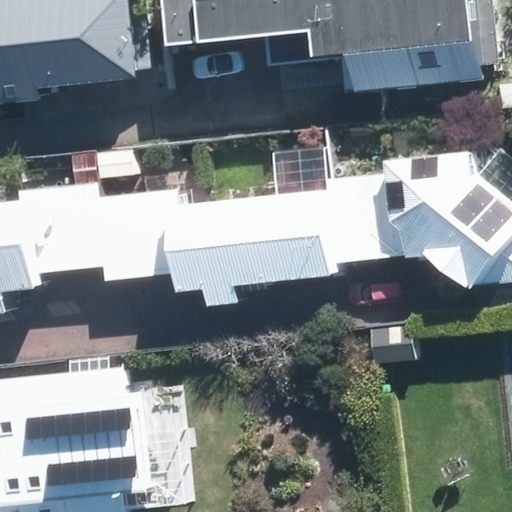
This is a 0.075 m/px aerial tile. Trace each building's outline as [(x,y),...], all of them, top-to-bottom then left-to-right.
[(55,83),(156,72),(147,0),(0,0),(0,101),(56,95),(55,83)] [(361,90),(490,78),(482,0),(167,0),(172,41),(270,31),(274,67),(358,58),(361,90)] [(334,173),(336,179),(187,196),(186,184),(107,191),(105,175),(27,184),(27,188),(0,191),(0,304),(16,302),(14,283),(51,279),(50,267),(112,262),(113,274),(184,267),(185,280),(214,277),(216,297),(247,293),(245,274),(344,265),(342,256),(438,246),(479,281),(511,277),(511,151),(504,145),(480,146),(480,140),(394,149),(395,167),(334,173)] [(129,147),(78,152),(81,177),(106,174),(105,168),(131,165),(129,147)] [(0,511),(123,511),(124,509),(193,502),(178,365),(0,384),(0,511)]
